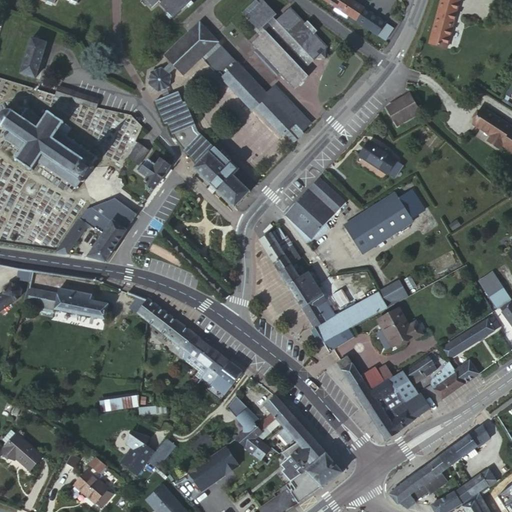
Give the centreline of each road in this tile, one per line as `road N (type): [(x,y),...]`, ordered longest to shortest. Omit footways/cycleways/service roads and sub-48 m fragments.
road 1 (tertiary): [(245,225),(388,64)]
road 2 (unclassified): [(113,271),(179,169),(245,225)]
road 3 (tertiary): [(380,470),(292,370),(233,324)]
road 4 (secondary): [(511,378),(380,470)]
road 5 (unknown): [(270,194),(330,285),(347,292),(371,284)]
road 6 (unknown): [(261,346),(213,418),(157,437)]
road 7 (tertiary): [(233,324),(167,286),(113,271)]
